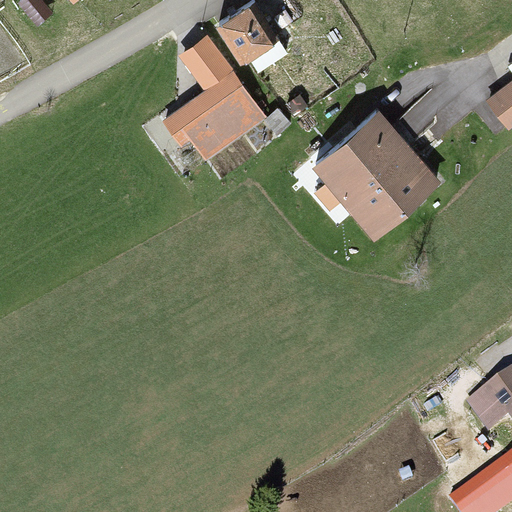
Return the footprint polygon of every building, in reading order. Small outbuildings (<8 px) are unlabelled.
[(253,0),(234,0),(214,14),(239,49),(272,27),(253,0)] [(232,68),(163,117),(187,151),(256,103),(232,68)] [(511,86),(492,102),(510,125),(511,123),(511,86)] [(369,106),(310,158),(373,230),(433,179),(369,106)] [(511,366),(464,398),(489,435),(511,419),(511,366)]
